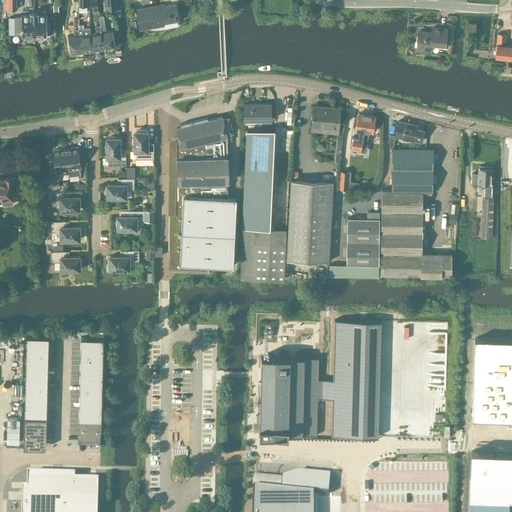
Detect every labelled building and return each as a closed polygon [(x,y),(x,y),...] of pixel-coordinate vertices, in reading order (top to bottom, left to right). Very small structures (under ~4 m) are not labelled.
[(3,0),(4,9),(8,9),(16,9),(16,0),(3,0)] [(175,5),(164,6),(164,7),(151,9),(151,7),(136,9),(140,29),(154,27),(154,24),(163,22),(163,23),(178,20),(175,5)] [(22,16),(14,16),(15,34),(22,34),(22,36),(25,36),(25,39),(35,39),(34,12),(30,12),(30,14),(22,14),(22,16)] [(38,12),(34,12),(35,39),(44,38),(44,36),(46,36),(46,34),(54,34),(54,16),(46,16),(46,14),(38,14),(38,12)] [(100,25),(103,47),(106,46),(107,48),(114,47),(114,45),(112,30),(105,31),(104,24),(100,25)] [(78,26),(78,28),(82,50),(85,50),(85,52),(93,50),(90,33),(89,27),(83,28),(83,25),(78,25),(78,26)] [(100,47),(103,47),(100,25),(95,26),(96,32),(90,33),(93,50),(100,49),(100,47)] [(444,44),(446,28),(432,27),(431,32),(417,31),(416,48),(430,49),(430,43),(444,44)] [(78,51),(82,50),(78,28),(73,29),(75,36),(68,37),(70,52),(71,52),(71,54),(78,53),(78,51)] [(511,57),(511,45),(505,45),(506,34),(497,33),(495,56),(511,57)] [(3,51),(1,61),(9,63),(11,53),(3,51)] [(244,104),(244,119),(271,119),(271,103),(244,104)] [(338,130),(340,109),(313,106),(312,125),(335,127),(335,130),(338,130)] [(351,149),(361,151),(364,132),(369,132),(369,131),(373,132),(375,116),(358,113),(355,129),(359,130),(358,137),(353,136),(351,149)] [(222,116),(176,127),(180,142),(174,143),(179,176),(172,177),(175,210),(171,211),(171,213),(168,269),(208,271),(208,262),(233,263),(236,196),(227,197),(227,180),(228,180),(228,155),(227,155),(226,136),(227,136),(226,134),(232,132),(229,117),(223,119),(222,116)] [(424,130),(411,127),(412,124),(398,120),(395,135),(396,135),(421,141),(424,130)] [(247,130),(240,277),(284,279),(286,229),(263,228),(268,129),(247,130)] [(133,139),(133,141),(133,143),(134,143),(134,151),(135,151),(135,159),(154,158),(153,142),(153,145),(148,145),(147,131),(144,131),(142,130),(140,130),(138,131),(134,131),(134,137),(133,137),(133,139)] [(107,157),(107,165),(126,165),(126,149),(125,149),(125,151),(120,151),(120,138),(116,138),(116,137),(114,136),(112,136),(110,137),(110,138),(106,138),(106,144),(105,146),(105,148),(106,150),(107,157)] [(343,138),(336,138),(334,161),(340,161),(343,138)] [(70,149),(66,149),(68,169),(69,169),(69,173),(81,171),(78,147),(70,148),(70,149)] [(382,189),(380,274),(451,275),(451,253),(422,253),(423,191),(432,191),(433,148),(395,147),(392,147),(392,168),(392,189),(382,189)] [(61,149),(54,150),(55,165),(50,166),(51,178),(57,177),(56,170),(68,169),(66,149),(61,150),(61,149)] [(479,173),(472,173),(471,182),(484,183),(484,195),(491,195),(491,188),(493,188),(493,183),(490,183),(491,167),(487,167),(487,165),(480,165),(479,167),(479,173)] [(339,187),(347,188),(348,171),(340,170),(339,187)] [(15,185),(15,177),(2,177),(2,179),(0,178),(0,198),(3,199),(3,204),(11,204),(11,185),(15,185)] [(126,197),(126,189),(134,188),(134,177),(118,178),(120,178),(120,184),(107,184),(107,187),(106,187),(105,189),(105,191),(106,193),(107,193),(107,197),(113,197),(113,198),(115,198),(117,198),(119,198),(119,197),(126,197)] [(333,182),(291,180),(287,258),(328,261),(333,182)] [(71,211),(73,210),(73,209),(79,209),(79,206),(80,206),(80,203),(80,202),(80,200),(79,200),(79,196),(65,196),(65,190),(52,190),(50,190),(50,201),(60,201),(60,209),(67,209),(67,210),(69,211),(71,211)] [(493,197),(482,197),(480,237),(492,238),(493,197)] [(154,220),(154,209),(128,209),(128,210),(131,210),(131,215),(117,216),(117,219),(116,219),(116,221),(116,223),(116,225),(117,225),(117,229),(123,229),(123,230),(125,230),(127,230),(129,230),(129,229),(136,229),(136,221),(144,220),(154,220)] [(347,217),(346,264),(379,265),(379,218),(380,211),(367,211),(367,218),(347,217)] [(79,239),(79,236),(80,236),(81,233),(81,232),(80,230),(79,230),(79,226),(66,226),(65,220),(68,220),(50,220),(50,231),(60,232),(60,239),(67,239),(67,240),(70,241),(71,241),(74,240),(74,239),(79,239)] [(120,250),(123,250),(123,255),(109,256),(109,259),(108,261),(108,263),(109,265),(110,265),(110,269),(115,269),(115,270),(117,270),(119,270),(121,270),(121,269),(129,269),(129,268),(135,268),(135,261),(139,261),(138,249),(120,250)] [(80,266),(81,263),(81,262),(80,260),(79,260),(79,256),(66,256),(66,251),(68,251),(68,250),(50,250),(50,261),(60,262),(60,269),(68,269),(68,270),(70,271),(72,271),(74,270),(74,269),(80,269),(80,266)] [(259,424),(259,434),(316,436),(317,398),(333,398),(332,436),(379,436),(381,320),(335,319),(333,380),(317,380),(318,357),(261,356),(261,360),(264,360),(264,370),(261,370),(261,378),(263,378),(263,424),(259,424)] [(24,437),(24,447),(45,448),(46,438),(48,337),(27,337),(24,437)] [(78,439),(78,449),(100,449),(101,439),(103,338),(81,337),(78,439)] [(511,339),(495,340),(495,414),(511,413),(511,339)] [(443,417),(442,433),(452,433),(452,417),(443,417)] [(511,511),(511,448),(499,449),(498,511),(511,511)] [(295,484),(281,483),(281,490),(329,495),(330,476),(297,472),(295,484)] [(27,489),(22,489),(21,511),(97,511),(98,482),(75,481),(75,476),(27,475),(27,489)] [(311,511),(311,495),(251,489),(251,511),(311,511)]
